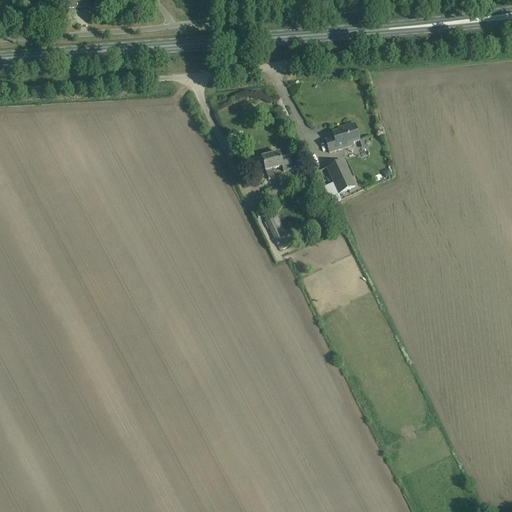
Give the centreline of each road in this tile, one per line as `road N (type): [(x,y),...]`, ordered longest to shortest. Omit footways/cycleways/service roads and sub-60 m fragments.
road 1 (primary): [(0,59),(400,28)]
road 2 (unclassified): [(189,77),(511,40)]
